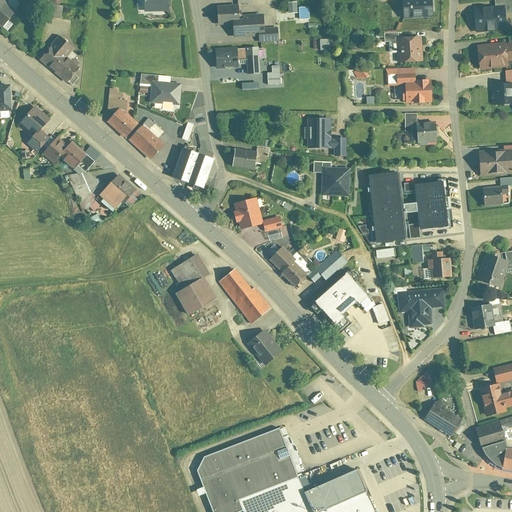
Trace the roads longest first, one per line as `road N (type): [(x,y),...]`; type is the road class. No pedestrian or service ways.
road 1 (track): [(409,368),(344,216),(221,173)]
road 2 (tertiary): [(198,220),(0,51)]
road 3 (tertiary): [(377,400),(198,220)]
road 4 (residential): [(468,238),(453,109),(452,0)]
road 5 (residential): [(198,220),(223,182),(193,0)]
road 6 (residential): [(377,400),(448,330),(469,267),(468,238)]
